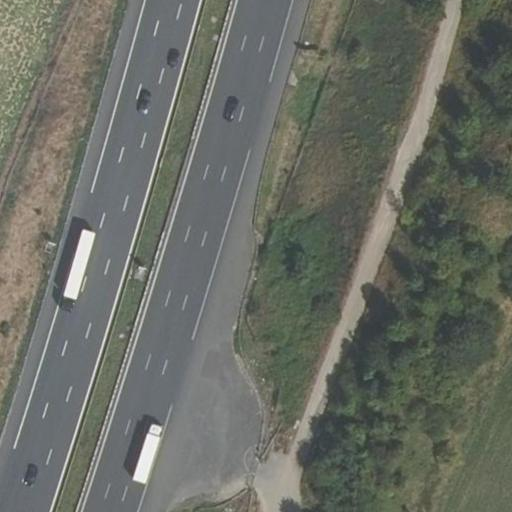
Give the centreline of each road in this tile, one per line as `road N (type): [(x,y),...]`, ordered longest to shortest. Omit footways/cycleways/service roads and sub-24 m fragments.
road 1 (track): [(281,511),(444,70),(462,0)]
road 2 (motorway): [(109,511),(271,0)]
road 3 (motorway): [(175,0),(22,511)]
